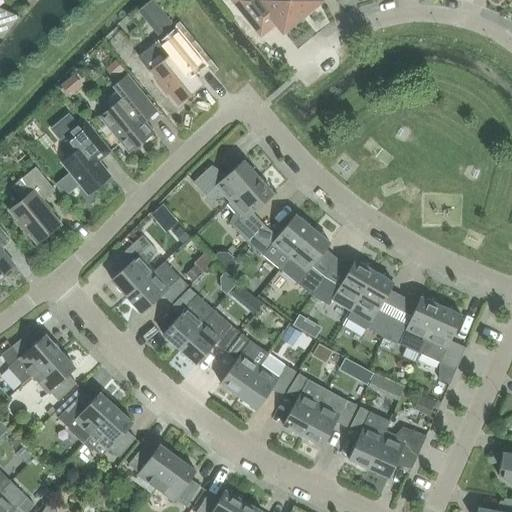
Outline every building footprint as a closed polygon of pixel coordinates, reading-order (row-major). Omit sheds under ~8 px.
[(288,0),(233,0),(258,32),(274,19),(283,31),(282,32),(283,33),(291,26),(292,27),(295,26),(297,25),(300,24),(303,22),(305,21),(288,0)] [(320,1),(318,0),(288,0),(305,21),(309,17),(312,13),(314,9),(313,8),(321,1),(321,0),(320,1)] [(0,38),(2,40),(19,17),(0,8),(0,38)] [(164,33),(173,26),(163,14),(155,21),(164,33)] [(202,86),(184,64),(196,54),(176,29),(154,47),(165,61),(152,72),(161,83),(158,85),(168,97),(170,95),(179,105),(202,86)] [(106,71),(114,81),(124,73),(116,63),(106,71)] [(158,115),(150,105),(127,77),(114,88),(118,92),(109,100),(111,110),(101,118),(130,153),(134,150),(141,151),(141,144),(153,134),(146,125),(158,115)] [(112,155),(100,140),(84,121),(77,126),(69,116),(52,129),(61,140),(65,136),(78,152),(62,164),(69,173),(79,185),(88,196),(111,178),(101,165),(112,155)] [(223,195),(231,204),(259,179),(244,162),(223,181),(212,168),(194,184),(210,202),(223,195)] [(36,169),(12,188),(23,201),(10,212),(19,223),(18,224),(27,235),(28,234),(37,245),(61,226),(42,203),(55,192),(36,169)] [(229,223),(235,230),(248,245),(265,227),(253,214),(274,195),(259,179),(231,204),(238,211),(229,223)] [(163,205),(153,214),(168,231),(178,223),(163,205)] [(278,238),(265,227),(248,245),(263,257),(280,271),(313,230),(296,216),(278,238)] [(0,241),(7,236),(0,228),(0,279),(15,267),(0,249),(0,241)] [(174,236),(182,245),(190,238),(182,230),(174,236)] [(280,271),(297,285),(313,297),(326,277),(313,266),(326,250),(331,245),(313,230),(280,271)] [(112,281),(127,298),(155,273),(150,267),(159,254),(151,246),(143,237),(125,253),(133,263),(112,281)] [(333,302),(352,313),(375,273),(356,262),(342,286),(326,277),(313,297),(330,307),(333,302)] [(165,263),(155,273),(127,298),(142,315),(163,296),(171,304),(188,287),(175,274),(165,263)] [(195,268),(187,276),(193,282),(201,273),(195,268)] [(380,309),(394,285),(375,273),(352,313),(371,324),(368,329),(384,339),(395,317),(380,309)] [(163,336),(180,351),(205,323),(205,322),(214,312),(191,289),(173,307),(182,315),(163,336)] [(420,355),(442,308),(421,299),(418,306),(410,324),(395,317),(384,339),(420,355)] [(420,355),(438,363),(439,379),(451,385),(457,371),(467,350),(451,343),(462,317),(442,308),(420,355)] [(205,323),(180,351),(197,366),(216,345),(225,352),(240,334),(225,322),(214,312),(205,322),(205,323)] [(314,339),(320,328),(300,316),(294,327),(314,339)] [(285,337),(295,344),(302,334),(292,327),(285,337)] [(33,378),(61,353),(46,336),(38,343),(31,334),(3,356),(10,364),(8,366),(23,382),(31,375),(33,378)] [(243,336),(228,355),(237,362),(221,385),(239,398),(261,367),(269,355),(243,336)] [(76,370),(61,353),(33,378),(48,395),(49,393),(59,403),(77,385),(68,376),(76,370)] [(287,367),(278,379),(261,367),(239,398),(258,411),(274,388),(284,394),(297,374),(287,367)] [(374,373),(368,388),(379,393),(385,378),(374,373)] [(284,427),(303,438),(328,392),(309,382),(299,375),(287,396),(297,402),(284,427)] [(347,429),(357,407),(347,402),(328,392),(303,438),(323,448),(336,424),(347,429)] [(100,394),(93,402),(85,393),(59,419),(69,428),(75,422),(91,437),(117,409),(100,394)] [(413,418),(414,405),(400,404),(398,417),(413,418)] [(133,425),(117,409),(91,437),(108,452),(110,451),(120,459),(136,440),(127,432),(133,425)] [(390,424),(361,409),(350,430),(361,436),(349,462),(370,471),(385,436),(384,436),(386,432),(390,424)] [(1,422),(0,423),(0,439),(9,431),(1,422)] [(385,436),(370,471),(390,480),(399,460),(403,462),(402,463),(414,468),(427,438),(404,429),(397,437),(386,432),(384,436),(385,436)] [(138,477),(156,490),(178,460),(160,446),(154,455),(145,447),(129,466),(139,475),(138,477)] [(511,455),(504,454),(499,478),(504,479),(504,480),(506,482),(508,484),(511,485),(511,455)] [(196,473),(178,460),(156,490),(174,503),(176,501),(187,509),(201,488),(190,481),(196,473)] [(0,473),(0,495),(11,484),(0,473)] [(0,511),(30,511),(34,507),(27,499),(11,484),(0,495),(0,511)] [(239,511),(245,503),(225,492),(220,501),(210,494),(198,511),(239,511)] [(511,511),(511,501),(505,500),(502,511),(490,511),(479,510),(478,511),(511,511)] [(260,511),(245,503),(239,511),(260,511)]
